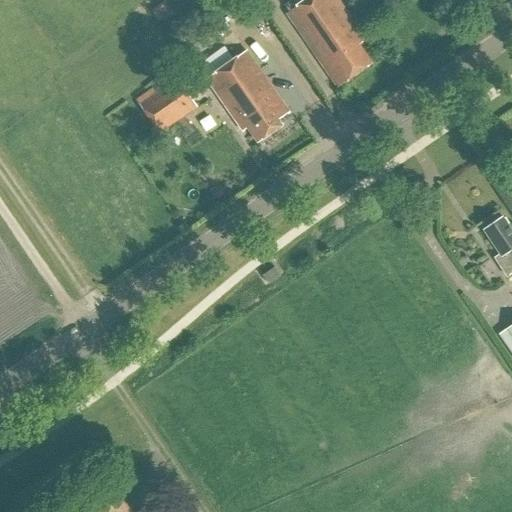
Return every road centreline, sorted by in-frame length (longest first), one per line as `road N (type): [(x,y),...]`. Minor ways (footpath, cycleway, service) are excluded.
road 1 (tertiary): [(0,387),(511,33)]
road 2 (track): [(0,167),(103,315)]
road 3 (track): [(0,207),(83,329)]
